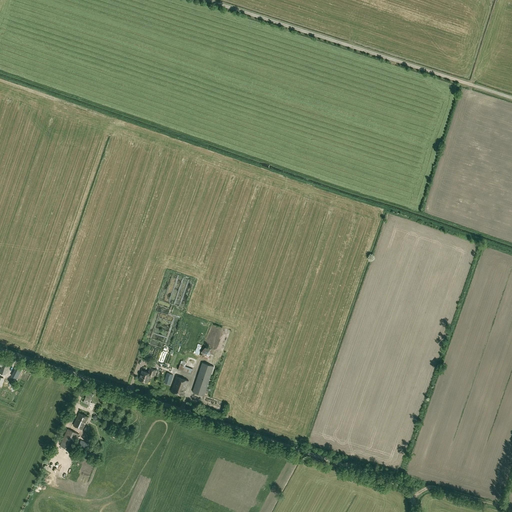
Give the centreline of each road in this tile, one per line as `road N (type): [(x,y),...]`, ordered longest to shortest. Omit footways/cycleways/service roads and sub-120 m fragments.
road 1 (unclassified): [(415,511),(412,498),(392,482),(0,348)]
road 2 (unclassified): [(511,97),(204,0)]
